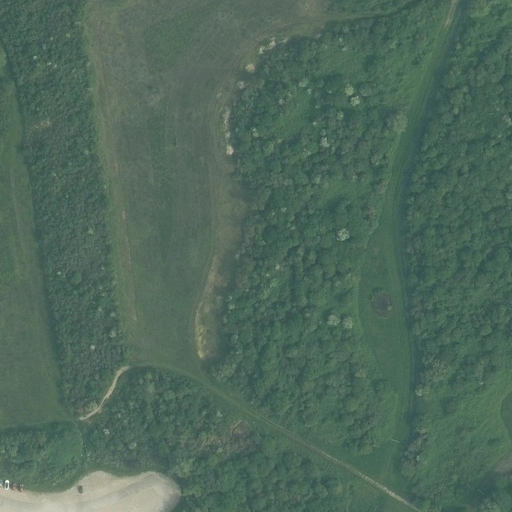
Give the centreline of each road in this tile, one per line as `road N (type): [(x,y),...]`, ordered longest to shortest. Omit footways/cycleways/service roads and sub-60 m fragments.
road 1 (track): [(382,488),(407,383),(389,220),(394,183),(457,0)]
road 2 (track): [(382,488),(163,360)]
